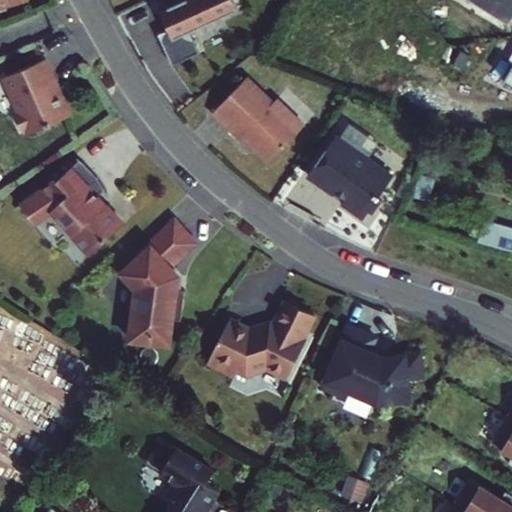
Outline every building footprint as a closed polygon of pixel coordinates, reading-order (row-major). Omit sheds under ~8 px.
[(235,0),(184,0),(163,10),(175,38),(239,8),(235,0)] [(511,0),(473,0),(511,23),(511,21),(511,0)] [(45,58),(7,75),(22,109),(16,112),(25,132),(31,129),(33,131),(70,115),(45,58)] [(249,73),(215,109),(248,140),(255,132),(261,138),(262,146),(274,157),(308,121),(280,95),(277,98),(249,73)] [(309,119),(317,112),(291,85),(283,93),(309,119)] [(446,90),(436,88),(431,113),(441,115),(446,90)] [(440,117),(499,128),(502,113),(504,100),(446,90),(441,115),(440,117)] [(337,134),(311,173),(338,192),(339,190),(349,196),(344,202),(367,217),(396,174),(337,134)] [(96,172),(83,159),(63,181),(62,180),(26,205),(29,211),(35,213),(40,215),(49,214),(54,210),(77,231),(75,233),(93,253),(123,225),(98,197),(108,188),(103,181),(96,172)] [(176,271),(172,266),(198,243),(176,219),(140,252),(142,255),(123,272),(138,288),(134,313),(140,314),(136,340),(170,345),(174,320),(182,321),(187,291),(177,290),(179,277),(175,271),(176,271)] [(511,230),(495,226),(489,246),(511,253),(511,230)] [(252,328),(231,317),(208,360),(235,374),(239,368),(249,373),(267,367),(287,378),(306,341),(302,339),(315,314),(289,300),(276,325),(272,323),(252,329),(252,328)] [(134,313),(130,339),(136,340),(140,314),(134,313)] [(329,377),(325,386),(347,395),(350,388),(380,401),(413,398),(411,377),(426,375),(423,352),(387,356),(373,350),(379,336),(352,325),(335,364),(329,377)] [(330,362),(324,375),(329,377),(335,364),(330,362)] [(511,417),(510,416),(494,442),(511,453),(511,417)] [(167,511),(204,511),(208,507),(208,506),(208,505),(208,504),(207,503),(218,485),(208,479),(215,467),(178,443),(162,468),(177,478),(168,491),(171,501),(173,502),(167,511)] [(473,478),(457,504),(470,511),(511,511),(511,492),(509,491),(505,497),(473,478)]
